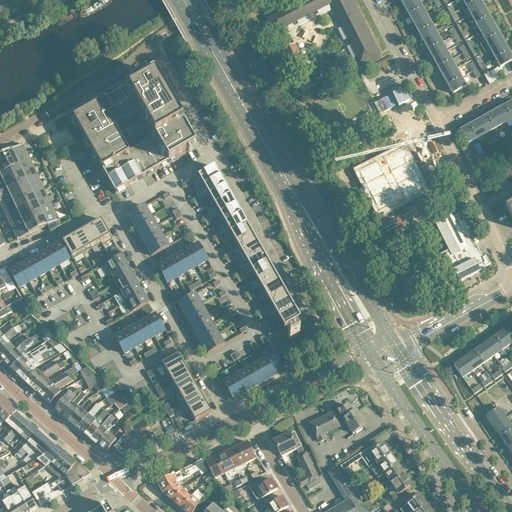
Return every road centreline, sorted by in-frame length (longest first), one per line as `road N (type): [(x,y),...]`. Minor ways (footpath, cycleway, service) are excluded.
road 1 (secondary): [(174,0),(373,354)]
road 2 (secondary): [(397,346),(190,0)]
road 3 (residential): [(170,180),(255,332),(198,363)]
road 4 (secondary): [(511,504),(422,392),(397,346)]
road 5 (secondary): [(373,354),(478,511)]
road 6 (unclassified): [(0,139),(108,77),(151,42)]
road 7 (residential): [(215,154),(301,305)]
road 8 (residential): [(436,123),(511,270)]
road 9 (residential): [(115,480),(0,375)]
road 10 (residential): [(186,342),(112,214)]
road 11 (unclassified): [(247,418),(373,354)]
road 12 (residential): [(374,0),(436,123)]
road 13 (unclassified): [(115,480),(233,425)]
road 14 (residential): [(151,42),(215,154)]
road 15 (unclassified): [(397,346),(511,288)]
